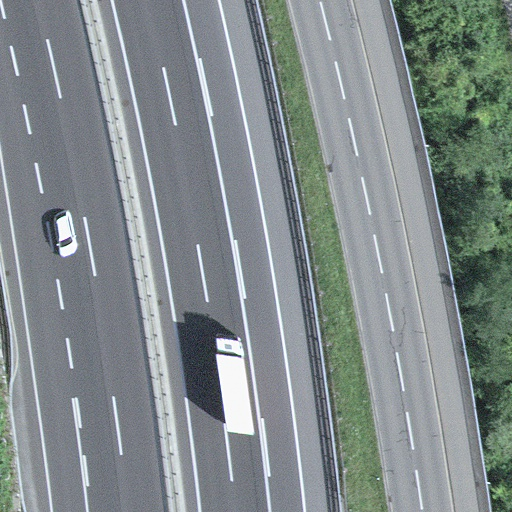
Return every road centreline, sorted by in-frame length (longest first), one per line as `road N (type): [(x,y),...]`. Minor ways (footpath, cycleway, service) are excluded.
road 1 (primary): [(421,511),(393,334),(318,0)]
road 2 (motorway): [(232,511),(190,204),(144,0)]
road 3 (motorway): [(37,0),(86,236),(123,511)]
